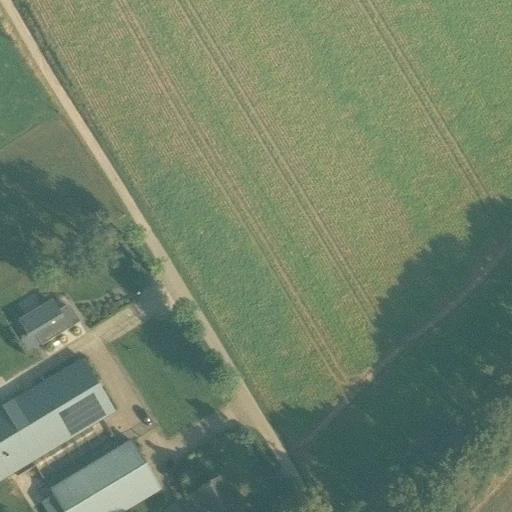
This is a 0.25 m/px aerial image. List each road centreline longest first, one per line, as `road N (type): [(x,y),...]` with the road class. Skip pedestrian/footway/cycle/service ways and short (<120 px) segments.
road 1 (track): [(164,265),(4,0)]
road 2 (unclassified): [(314,511),(164,265)]
road 3 (track): [(511,381),(410,511)]
